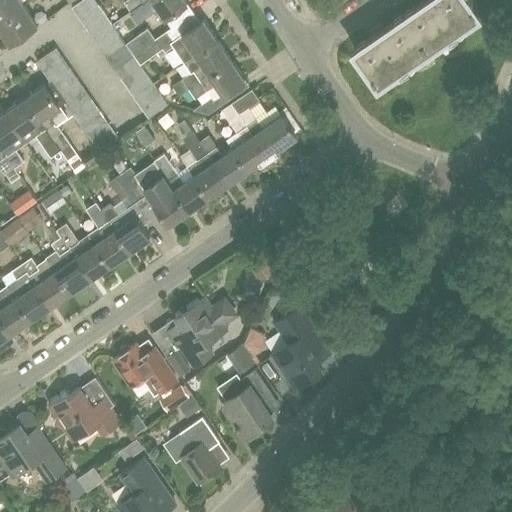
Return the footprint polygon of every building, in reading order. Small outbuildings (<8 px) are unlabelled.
[(0,0),(0,20),(23,5),(19,0),(0,0)] [(78,18),(99,4),(95,0),(80,0),(71,7),(78,18)] [(165,18),(188,2),(186,0),(146,0),(132,11),(131,10),(112,23),(112,24),(119,33),(157,7),(165,18)] [(146,0),(124,0),(131,10),(132,11),(146,0)] [(423,0),(404,13),(429,48),(479,13),(469,0),(423,0)] [(85,28),(105,14),(99,4),(78,18),(85,28)] [(37,25),(31,17),(23,5),(0,20),(0,30),(9,44),(37,25)] [(429,48),(404,13),(384,28),(367,39),(354,48),(378,83),(429,48)] [(112,24),(112,23),(105,14),(85,28),(92,38),(112,24)] [(156,38),(133,54),(140,63),(163,47),(166,50),(174,45),(185,61),(218,39),(204,19),(173,40),(166,30),(156,37),(156,38)] [(119,34),(119,33),(112,24),(92,38),(99,48),(119,34)] [(133,54),(156,38),(156,37),(148,26),(125,42),(126,44),(133,54)] [(106,58),(126,44),(125,42),(119,34),(99,48),(106,58)] [(179,94),(189,88),(231,59),(218,39),(185,61),(192,71),(173,84),(179,94)] [(113,68),(133,54),(126,44),(106,58),(113,68)] [(62,57),(55,47),(36,61),(43,71),(62,57)] [(120,78),(140,64),(140,63),(133,54),(113,68),(120,78)] [(69,67),(62,57),(43,71),(50,81),(69,67)] [(223,94),(245,79),(231,59),(189,88),(196,98),(216,84),(223,94)] [(127,88),(147,74),(140,64),(120,78),(127,88)] [(76,78),(69,67),(50,81),(57,91),(76,78)] [(134,98),(154,84),(147,74),(127,88),(134,98)] [(83,88),(76,78),(57,91),(64,101),(83,88)] [(61,105),(59,106),(43,84),(23,98),(60,150),(61,149),(64,152),(73,146),(57,123),(68,116),(61,105)] [(141,108),(161,94),(154,84),(134,98),(141,108)] [(90,98),(83,88),(64,101),(71,111),(90,98)] [(268,156),(296,136),(281,114),(263,126),(249,106),(260,99),(252,88),(231,102),(268,156)] [(147,117),(168,104),(161,94),(141,108),(147,117)] [(218,107),(211,96),(194,108),(209,113),(218,107)] [(51,155),(60,150),(23,98),(4,112),(19,134),(25,143),(37,135),(51,155)] [(97,108),(90,98),(71,111),(78,121),(97,108)] [(248,169),(268,156),(231,102),(222,109),(238,131),(228,138),(233,147),(248,169)] [(104,118),(97,108),(78,121),(85,131),(104,118)] [(25,143),(19,134),(4,112),(0,114),(0,148),(13,167),(14,167),(24,159),(17,149),(25,143)] [(111,128),(104,118),(85,131),(91,141),(111,128)] [(118,137),(111,128),(91,141),(98,151),(118,137)] [(209,197),(228,183),(199,140),(200,140),(193,130),(183,137),(198,158),(188,165),(194,174),(193,174),(209,197)] [(228,183),(248,169),(233,147),(224,154),(210,133),(200,140),(199,140),(228,183)] [(13,167),(0,148),(0,164),(5,173),(6,172),(12,180),(20,175),(14,167),(13,167)] [(189,210),(209,197),(193,174),(184,181),(164,153),(154,159),(163,172),(165,175),(189,210)] [(168,224),(189,210),(165,175),(146,187),(131,166),(120,173),(138,200),(147,193),(168,224)] [(138,200),(120,173),(110,180),(129,206),(138,200)] [(67,185),(60,189),(63,196),(71,192),(67,185)] [(51,205),(55,212),(72,202),(68,195),(51,205)] [(19,196),(9,202),(17,213),(18,213),(26,207),(19,196)] [(110,264),(130,251),(101,209),(101,208),(96,201),(86,208),(99,226),(89,233),(110,264)] [(130,251),(150,237),(129,206),(119,213),(111,201),(101,208),(101,209),(130,251)] [(44,220),(34,206),(19,216),(29,230),(44,220)] [(90,278),(110,264),(89,233),(79,240),(67,222),(57,228),(62,235),(61,236),(90,278)] [(0,233),(0,255),(15,245),(5,230),(0,233)] [(70,292),(90,278),(61,236),(52,242),(56,249),(46,256),(47,257),(70,292)] [(260,252),(247,261),(261,280),(273,272),(260,252)] [(50,305),(70,292),(47,257),(37,264),(32,256),(22,263),(50,305)] [(30,319),(50,305),(22,263),(12,270),(17,278),(7,285),(30,319)] [(298,299),(278,270),(272,283),(288,306),(298,299)] [(0,317),(11,333),(30,319),(7,285),(0,289),(0,317)] [(212,306),(204,295),(175,316),(186,331),(176,338),(195,365),(213,352),(206,343),(227,328),(223,322),(231,316),(228,312),(233,309),(228,302),(223,305),(220,300),(212,306)] [(296,385),(322,367),(316,359),(329,350),(298,305),(275,321),(289,341),(273,353),(296,385)] [(0,339),(11,333),(0,317),(0,339)] [(243,340),(252,354),(264,346),(263,333),(250,326),(243,340)] [(148,360),(136,342),(131,345),(125,344),(120,348),(119,354),(113,358),(131,385),(142,377),(154,395),(177,379),(159,353),(148,360)] [(191,368),(177,348),(166,355),(180,375),(191,368)] [(240,378),(245,386),(226,399),(224,407),(244,436),(247,434),(250,439),(264,429),(261,424),(272,416),(261,399),(272,392),(256,367),(240,378)] [(189,396),(182,384),(160,399),(168,410),(189,396)] [(92,404),(80,386),(68,394),(66,390),(48,403),(56,415),(55,423),(62,424),(73,439),(96,424),(102,434),(121,421),(104,396),(92,404)] [(192,396),(181,404),(188,415),(199,407),(192,396)] [(198,482),(221,466),(209,448),(220,441),(202,416),(164,442),(176,460),(181,457),(198,482)] [(0,434),(0,456),(12,475),(33,460),(46,479),(65,467),(36,425),(26,432),(19,422),(0,434)] [(136,439),(119,451),(125,459),(142,447),(136,439)] [(166,511),(165,510),(175,503),(143,456),(120,472),(132,492),(117,503),(123,511),(166,511)] [(60,480),(67,491),(80,482),(73,471),(60,480)] [(86,491),(80,482),(67,491),(73,500),(86,491)] [(363,511),(347,488),(313,511),(363,511)]
